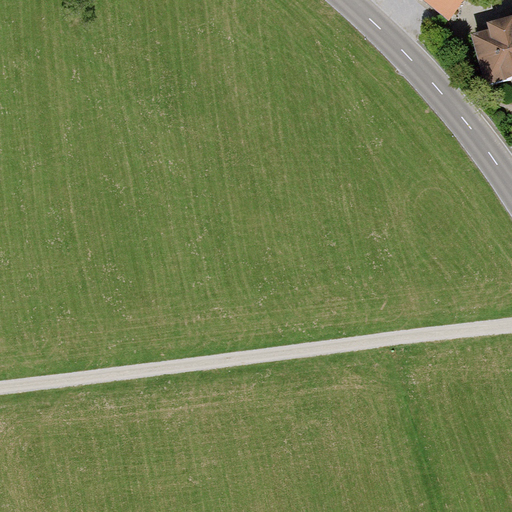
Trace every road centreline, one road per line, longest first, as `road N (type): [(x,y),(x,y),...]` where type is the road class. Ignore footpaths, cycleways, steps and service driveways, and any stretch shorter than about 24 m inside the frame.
road 1 (track): [(0,390),(511,326)]
road 2 (tertiary): [(511,188),(417,67),(345,0)]
